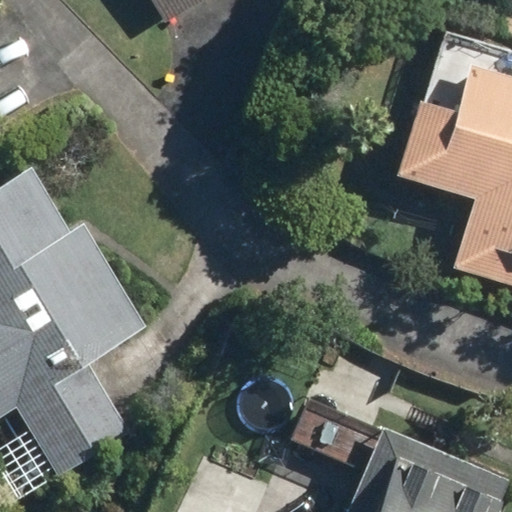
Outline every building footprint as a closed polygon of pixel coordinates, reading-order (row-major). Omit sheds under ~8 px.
[(144,0),(160,25),(200,0),(144,0)] [(411,98),(386,175),(463,201),(441,268),(511,291),(511,76),(461,60),(444,109),(411,98)] [(65,230),(24,164),(0,179),(0,415),(9,410),(51,477),(126,431),(85,364),(144,328),(78,222),(65,230)] [(370,423),(299,397),(274,463),(345,489),(370,423)] [(494,511),(507,481),(375,427),(339,511),(494,511)]
